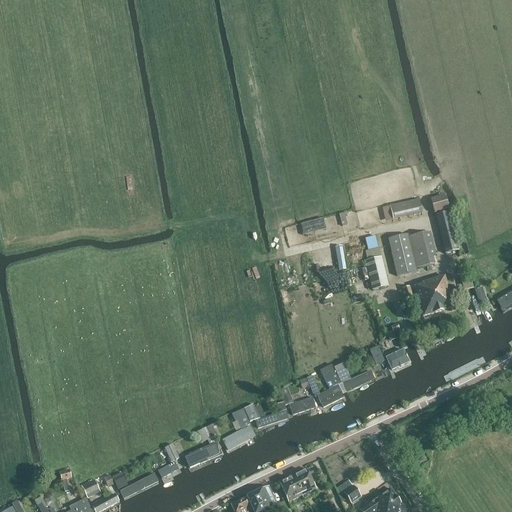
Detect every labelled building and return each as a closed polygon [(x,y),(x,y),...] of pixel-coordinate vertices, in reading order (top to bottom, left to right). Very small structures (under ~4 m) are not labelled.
[(430,199),(433,214),(448,210),(445,196),(430,199)] [(390,207),(393,221),(422,214),(419,200),(390,207)] [(448,212),(437,215),(446,254),(458,251),(448,212)] [(343,226),(349,225),(345,213),(340,215),(343,226)] [(323,218),(301,224),(303,234),(326,228),(323,218)] [(408,235),(388,239),(397,277),(417,272),(416,270),(433,266),(426,234),(409,238),(408,235)] [(376,237),(366,238),(368,250),(378,249),(376,237)] [(346,270),(342,247),(335,248),(340,271),(346,270)] [(386,288),(379,258),(365,261),(373,291),(386,288)] [(429,281),(439,312),(454,307),(445,278),(436,281),(435,279),(429,281)] [(439,312),(429,281),(413,287),(423,317),(439,312)] [(412,297),(409,287),(403,289),(406,299),(412,297)] [(482,288),(477,290),(482,304),(487,302),(482,288)] [(511,293),(497,302),(502,312),(511,305),(511,293)] [(398,338),(395,332),(388,335),(391,341),(398,338)] [(385,362),(378,347),(369,351),(376,366),(385,362)] [(409,363),(403,351),(386,359),(392,371),(409,363)] [(330,389),(342,383),(332,365),(320,371),(330,389)] [(345,372),(342,366),(341,365),(335,368),(342,382),(351,378),(348,371),(345,372)] [(375,381),(371,372),(343,384),(347,393),(375,381)] [(306,379),(299,381),(302,390),(309,388),(306,379)] [(338,386),(317,396),(323,408),(344,398),(338,386)] [(287,388),(278,391),(285,407),(294,404),(287,388)] [(316,409),(313,399),(289,406),(292,416),(316,409)] [(286,411),(285,407),(283,403),(275,405),(276,409),(278,408),(280,413),(286,411)] [(253,406),(244,410),(250,423),(259,419),(253,406)] [(250,425),(243,410),(232,415),(235,423),(237,422),(241,430),(250,425)] [(286,412),(255,421),(258,430),(289,421),(286,412)] [(211,425),(206,428),(211,437),(216,434),(211,425)] [(249,426),(222,441),(228,452),(255,437),(249,426)] [(204,429),(199,432),(204,442),(208,441),(210,445),(216,442),(214,438),(209,440),(207,435),(205,430),(204,429)] [(222,456),(216,444),(185,458),(190,469),(222,456)] [(179,459),(173,445),(165,449),(171,462),(179,459)] [(417,463),(425,459),(422,454),(415,457),(417,463)] [(157,465),(152,456),(149,458),(153,467),(157,465)] [(175,463),(158,472),(162,480),(179,470),(175,463)] [(306,470),(292,477),(302,496),(316,490),(306,470)] [(69,471),(59,473),(62,482),(71,479),(69,471)] [(118,491),(128,486),(121,474),(112,478),(118,491)] [(159,483),(154,475),(120,492),(124,501),(159,483)] [(110,476),(104,479),(108,488),(114,485),(110,476)] [(302,496),(292,477),(279,483),(288,503),(302,496)] [(88,499),(101,492),(96,481),(82,487),(88,499)] [(250,496),(257,511),(263,511),(277,505),(269,487),(250,496)] [(344,494),(351,505),(361,498),(354,487),(344,494)] [(404,511),(406,511),(391,490),(360,511),(404,511)] [(105,511),(120,504),(115,495),(92,507),(94,511),(105,511)] [(257,511),(250,496),(231,505),(234,511),(242,511),(244,511),(243,511),(249,511),(253,511),(257,511)] [(41,497),(34,502),(40,511),(47,511),(46,509),(47,507),(41,497)] [(92,511),(86,500),(69,508),(71,511),(70,511),(92,511)] [(22,511),(17,502),(12,505),(15,511),(22,511)] [(284,503),(277,506),(279,511),(280,511),(287,509),(284,503)]
